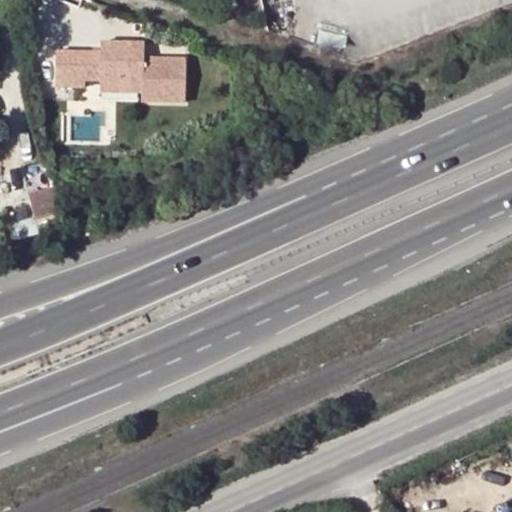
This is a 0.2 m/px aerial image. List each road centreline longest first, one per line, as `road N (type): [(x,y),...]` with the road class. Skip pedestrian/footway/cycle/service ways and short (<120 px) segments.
road 1 (trunk): [(0,454),(206,372),(511,227)]
road 2 (motorway): [(0,423),(163,359),(511,201)]
road 3 (motorway): [(511,139),(0,359)]
road 4 (trunk): [(511,119),(0,312)]
road 5 (tertiary): [(511,385),(228,511)]
